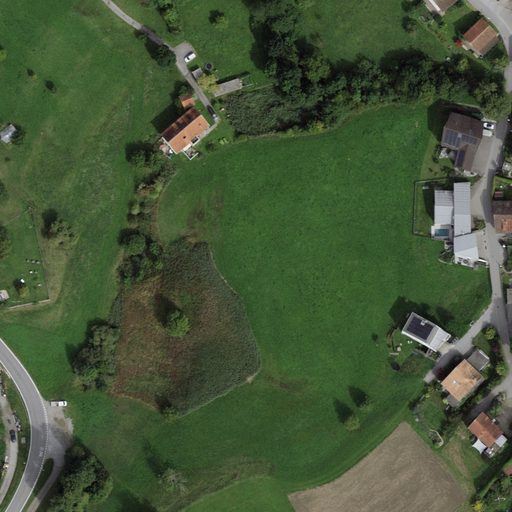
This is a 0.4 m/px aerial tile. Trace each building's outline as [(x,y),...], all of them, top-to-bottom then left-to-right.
[(423,0),(425,3),(428,0),(442,18),(460,3),(457,0),(423,0)] [(482,24),(462,42),(480,61),(499,43),(482,24)] [(216,87),(217,96),(242,93),(240,83),(216,87)] [(177,101),(184,113),(195,107),(188,95),(177,101)] [(161,143),(177,161),(209,132),(194,114),(161,143)] [(484,128),(447,119),(441,148),(460,152),(456,169),(473,173),(484,128)] [(0,134),(8,144),(19,135),(11,125),(0,134)] [(455,189),(435,190),(435,227),(455,226),(455,238),(472,234),(471,182),(455,182),(455,189)] [(511,206),(497,207),(499,236),(511,235),(511,206)] [(472,234),(455,238),(453,258),(479,265),(476,232),(472,234)] [(450,332),(411,311),(399,333),(438,354),(450,332)] [(467,359),(441,383),(458,401),(484,377),(467,359)] [(483,412),(468,428),(489,448),(504,432),(483,412)]
